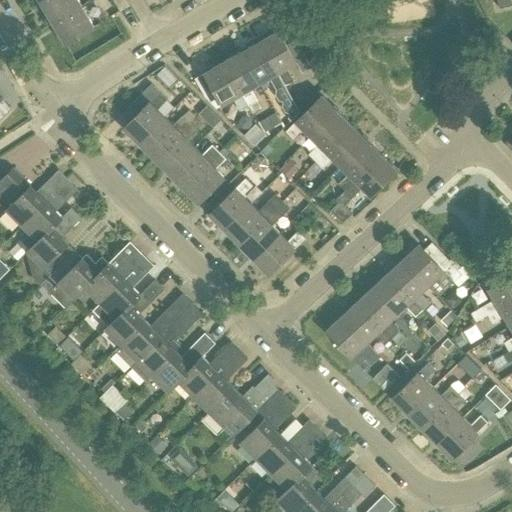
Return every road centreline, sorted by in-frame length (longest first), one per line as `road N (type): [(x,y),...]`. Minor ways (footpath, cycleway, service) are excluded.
road 1 (residential): [(263,334),(51,113)]
road 2 (residential): [(263,334),(436,176),(449,149)]
road 3 (residential): [(462,494),(422,492),(263,334)]
road 4 (residential): [(51,113),(232,0)]
road 5 (tertiary): [(137,511),(0,364)]
